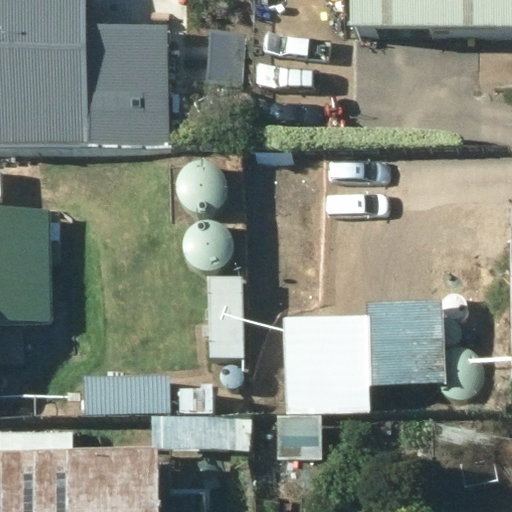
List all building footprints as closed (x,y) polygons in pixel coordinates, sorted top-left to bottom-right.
[(86,0),(0,0),(0,145),(168,143),(167,23),(86,23),(86,0)] [(511,0),(350,0),(350,23),(511,22),(511,0)] [(212,31),(211,80),(242,80),(242,32),(212,31)] [(0,316),(51,317),(50,209),(0,203),(0,316)] [(282,409),(368,408),(367,379),(453,378),(452,278),(422,278),(422,300),(369,300),(369,313),(281,313),(282,409)] [(177,321),(184,362),(210,359),(205,317),(177,321)] [(180,413),(237,412),(237,378),(180,379),(180,413)] [(152,412),(175,413),(175,379),(102,380),(103,412),(152,412)] [(175,413),(152,412),(152,442),(73,443),(73,427),(0,426),(0,511),(156,511),(156,446),(238,446),(237,412),(180,413),(175,413)] [(284,414),(279,414),(277,459),(326,461),(327,416),(284,414)] [(209,511),(209,487),(170,486),(169,511),(209,511)]
